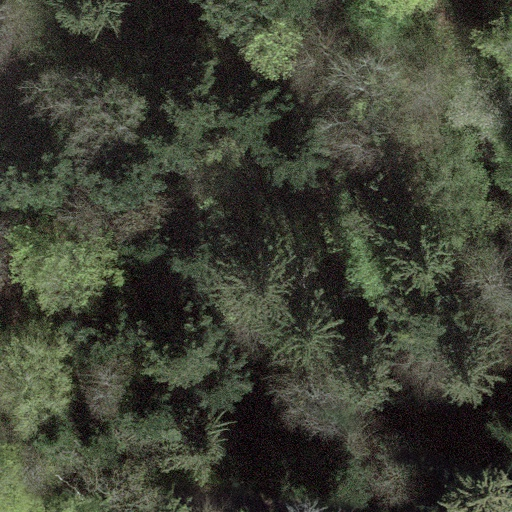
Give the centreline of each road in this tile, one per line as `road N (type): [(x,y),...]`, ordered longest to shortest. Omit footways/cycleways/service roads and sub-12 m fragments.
road 1 (track): [(0,464),(464,511)]
road 2 (track): [(0,89),(119,0)]
